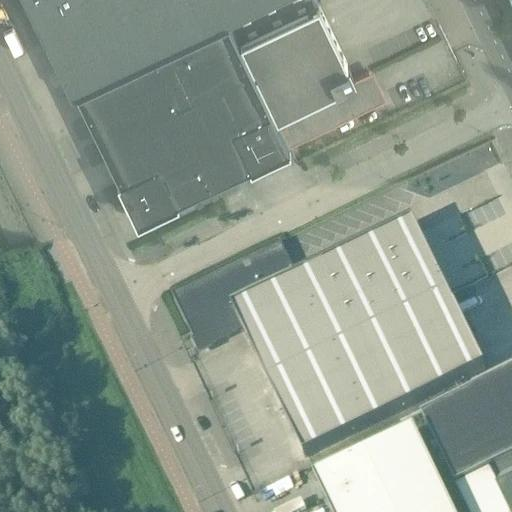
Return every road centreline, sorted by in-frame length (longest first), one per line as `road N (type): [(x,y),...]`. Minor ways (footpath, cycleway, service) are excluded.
road 1 (unclassified): [(112,292),(511,105)]
road 2 (tertiary): [(112,292),(0,60)]
road 3 (tertiary): [(218,511),(112,292)]
